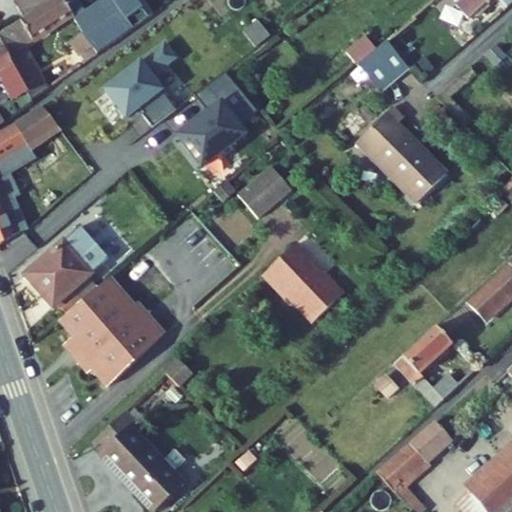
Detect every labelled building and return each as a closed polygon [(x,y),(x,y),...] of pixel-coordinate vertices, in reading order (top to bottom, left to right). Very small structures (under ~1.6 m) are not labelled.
[(24,18),(0,33),(0,40),(29,94),(27,94),(31,101),(47,90),(39,74),(24,46),(72,15),(62,0),(51,0),(48,2),(24,18)] [(48,2),(46,0),(13,0),(24,18),(48,2)] [(106,22),(93,0),(92,1),(91,0),(62,0),(72,15),(98,54),(149,17),(136,0),(112,0),(121,12),(106,22)] [(387,43),(409,69),(439,44),(439,45),(459,29),(435,0),(434,0),(415,16),(416,18),(387,43)] [(511,0),(451,0),(467,19),(490,0),(498,0),(506,9),(511,4),(511,0)] [(272,11),(265,1),(259,5),(265,15),(272,11)] [(268,18),(276,29),(284,24),(277,12),(268,18)] [(366,35),(346,52),(358,67),(378,50),(366,35)] [(0,79),(12,102),(5,107),(12,119),(32,103),(31,101),(27,94),(29,94),(0,40),(0,79)] [(380,93),(409,69),(387,43),(378,50),(358,67),(380,93)] [(125,118),(139,108),(144,114),(142,115),(152,128),(175,110),(150,77),(175,59),(165,45),(104,90),(125,118)] [(47,90),(59,81),(51,67),(39,74),(47,90)] [(194,97),(208,114),(177,138),(202,169),(245,136),(238,128),(257,113),(225,73),(194,97)] [(42,107),(0,132),(0,246),(14,236),(29,230),(7,176),(36,159),(29,148),(60,130),(42,107)] [(356,144),(416,205),(448,174),(399,124),(404,119),(393,108),(356,144)] [(29,148),(36,159),(68,140),(60,130),(29,148)] [(258,219),(292,191),(271,167),(238,195),(258,219)] [(66,246),(90,273),(103,261),(80,234),(66,246)] [(66,246),(64,243),(26,276),(54,307),(91,274),(90,273),(66,246)] [(288,299),(313,325),(346,293),(326,273),(324,275),(295,245),(262,277),(285,301),(288,299)] [(486,322),(511,298),(511,264),(469,304),(486,322)] [(138,303),(133,307),(108,280),(62,323),(74,336),(66,345),(71,351),(72,355),(90,374),(95,369),(111,386),(167,333),(138,303)] [(453,345),(436,326),(402,358),(419,376),(420,375),(453,345)] [(434,389),(420,375),(419,376),(402,358),(394,365),(436,409),(460,386),(449,375),(434,389)] [(180,389),(194,375),(179,361),(166,374),(180,389)] [(511,455),(470,493),(486,511),(511,511),(511,368),(507,374),(511,379),(511,399),(511,400),(511,401),(511,455)] [(164,462),(133,428),(136,425),(126,413),(94,443),(104,454),(101,457),(152,511),(153,511),(184,484),(174,473),(185,463),(175,451),(164,462)] [(431,466),(428,463),(453,440),(436,421),(377,475),(395,494),(412,479),(414,482),(431,466)] [(462,511),(486,511),(470,493),(456,505),(462,511)]
